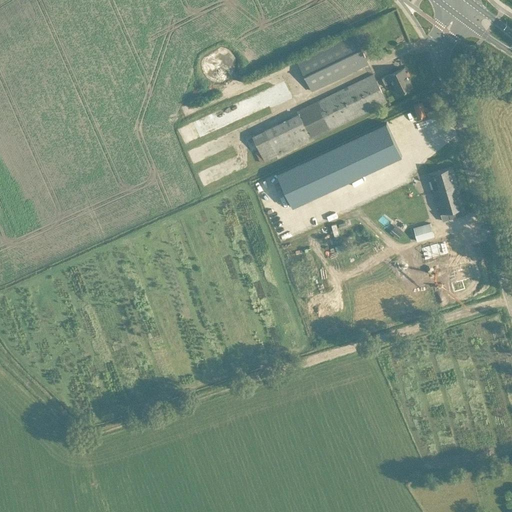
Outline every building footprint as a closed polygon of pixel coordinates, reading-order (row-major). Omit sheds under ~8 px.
[(364,29),(345,38),(297,61),(312,91),(368,63),(360,45),(369,41),(364,29)] [(202,79),(229,79),(229,49),(201,50),(202,79)] [(404,68),(395,72),(389,74),(382,78),(385,84),(392,80),(398,93),(412,86),(404,68)] [(388,102),(374,73),(297,109),(299,112),(252,134),(265,160),(388,102)] [(418,117),(425,115),(421,102),(414,105),(418,117)] [(387,123),(277,174),(293,206),(402,156),(387,123)] [(452,166),(442,169),(428,173),(433,190),(434,190),(443,221),(466,214),(452,166)] [(430,223),(413,228),(417,241),(434,236),(430,223)] [(446,238),(422,245),(425,258),(449,251),(446,238)] [(466,250),(449,255),(451,264),(452,264),(457,280),(473,275),(466,250)]
